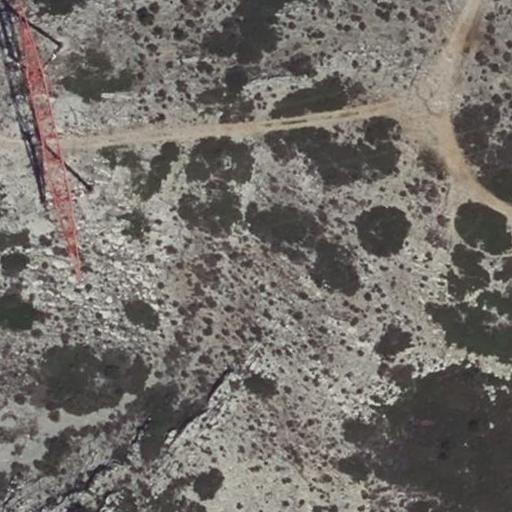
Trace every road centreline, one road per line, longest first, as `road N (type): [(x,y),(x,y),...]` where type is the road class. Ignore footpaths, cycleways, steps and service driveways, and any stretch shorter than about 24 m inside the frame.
road 1 (track): [(437,99),(293,132),(9,137)]
road 2 (track): [(477,0),(437,99),(443,136),(455,172),(511,208)]
